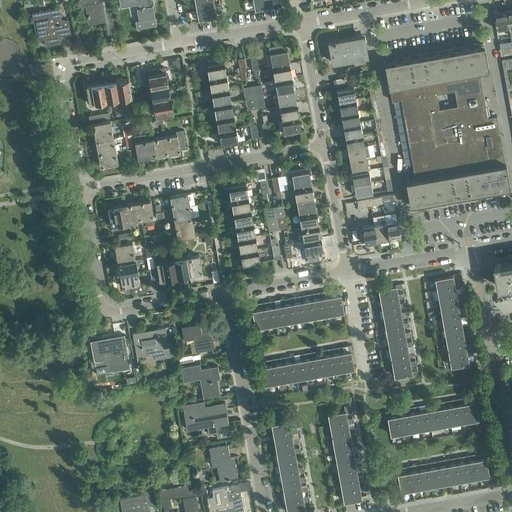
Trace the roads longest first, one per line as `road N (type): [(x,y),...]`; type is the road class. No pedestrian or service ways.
road 1 (residential): [(83,192),(61,73),(70,64),(185,44)]
road 2 (residential): [(412,259),(370,14)]
road 3 (residential): [(83,192),(325,146)]
road 4 (residential): [(222,293),(108,313),(83,192)]
road 5 (residential): [(266,511),(222,293)]
road 6 (residential): [(511,147),(482,0)]
road 7 (residential): [(347,271),(222,293)]
road 8 (residential): [(347,271),(325,146)]
road 9 (residential): [(325,146),(303,25)]
